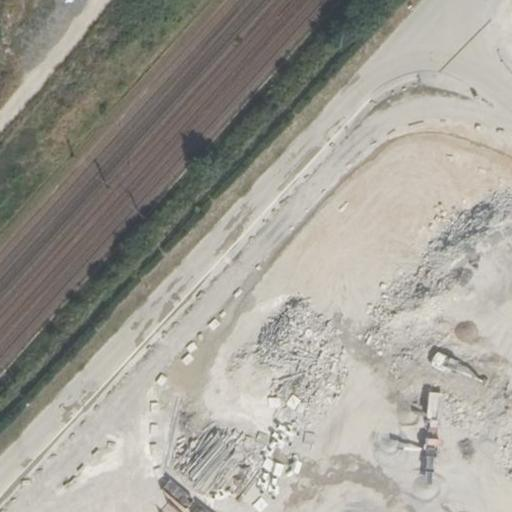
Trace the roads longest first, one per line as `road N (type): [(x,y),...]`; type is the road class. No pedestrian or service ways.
road 1 (unknown): [(511,284),(459,245),(423,245),(396,261),(364,300),(368,345),(426,411),(511,454)]
road 2 (track): [(96,0),(0,113)]
